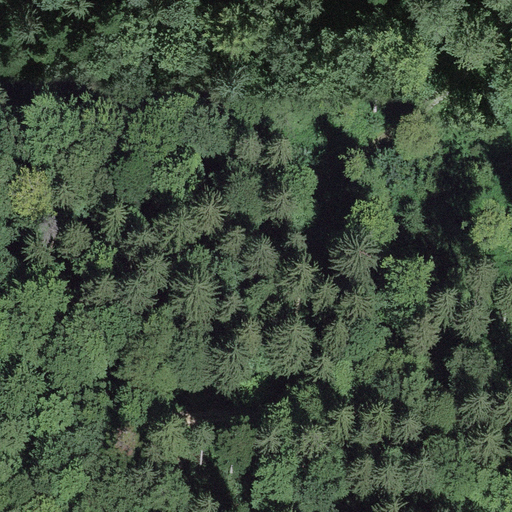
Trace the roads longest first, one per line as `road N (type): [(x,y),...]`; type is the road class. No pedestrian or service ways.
road 1 (track): [(0,337),(154,246),(295,187),(426,106),(511,6)]
road 2 (track): [(511,399),(0,442)]
